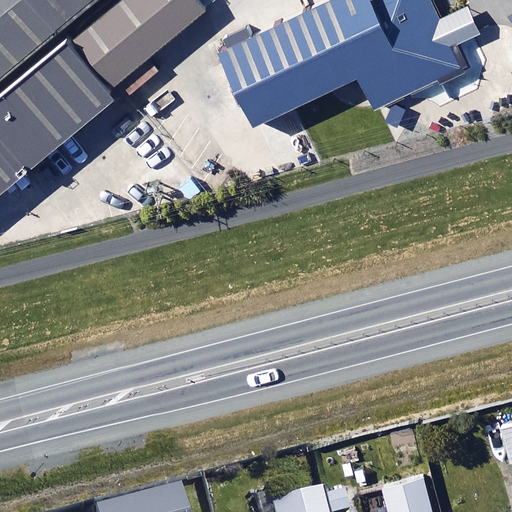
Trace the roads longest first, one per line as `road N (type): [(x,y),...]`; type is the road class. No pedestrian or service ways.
road 1 (trunk): [(511,310),(0,445)]
road 2 (trunk): [(0,413),(511,280)]
